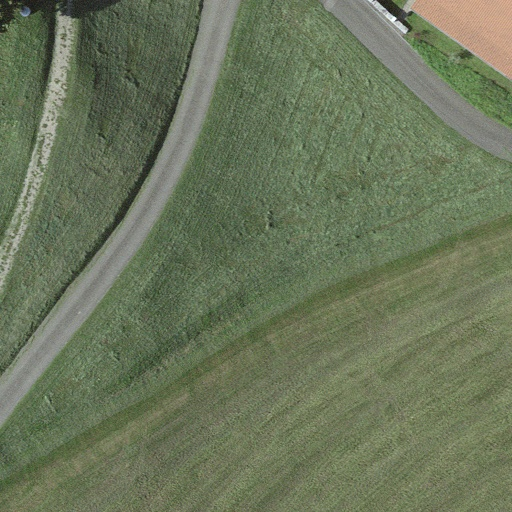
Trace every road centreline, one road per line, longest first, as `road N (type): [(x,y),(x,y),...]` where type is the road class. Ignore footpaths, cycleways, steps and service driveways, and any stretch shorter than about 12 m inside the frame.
road 1 (unclassified): [(0,406),(180,174),(228,0)]
road 2 (unclassified): [(345,0),(456,108),(511,141)]
